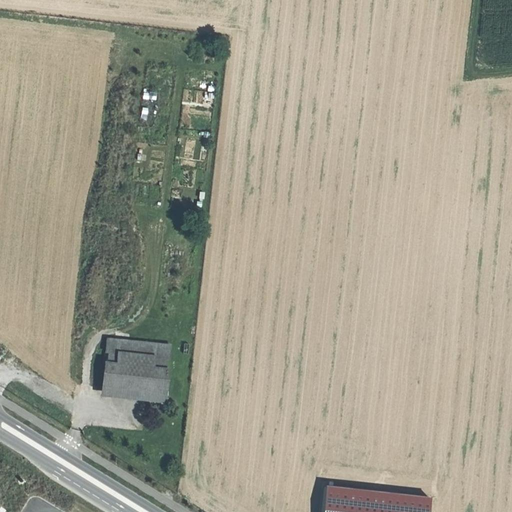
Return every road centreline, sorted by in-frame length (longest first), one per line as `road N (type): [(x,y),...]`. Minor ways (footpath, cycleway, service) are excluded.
road 1 (secondary): [(0,420),(147,511)]
road 2 (track): [(511,75),(467,80),(475,0)]
